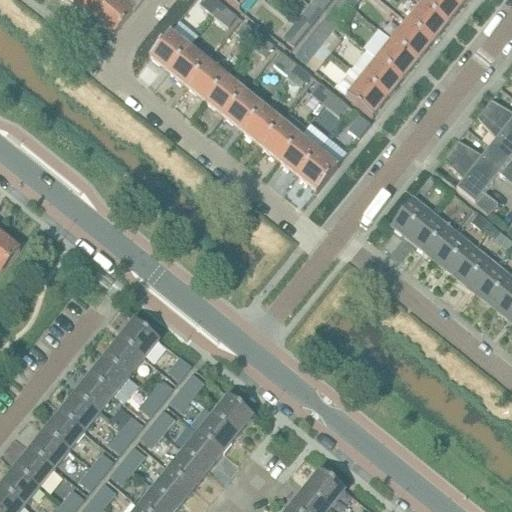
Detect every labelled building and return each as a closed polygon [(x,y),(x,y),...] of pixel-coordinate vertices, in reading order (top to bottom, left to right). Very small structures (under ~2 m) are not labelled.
[(68,0),(83,11),(108,32),(133,0),(68,0)] [(204,0),(199,7),(214,19),(223,8),(213,0),(204,0)] [(223,0),(238,12),(248,0),(223,0)] [(324,14),(335,0),(316,0),(313,5),(324,14)] [(342,0),(340,3),(351,12),(361,0),(342,0)] [(450,0),(427,0),(422,8),(447,27),(462,9),(450,0)] [(450,0),(462,9),(468,0),(450,0)] [(340,3),(329,18),(340,27),(351,12),(340,3)] [(237,19),(223,8),(214,19),(228,30),(237,19)] [(422,8),(407,26),(432,46),(447,27),(422,8)] [(307,36),(317,23),(306,14),(295,27),(307,36)] [(181,21),(149,60),(168,75),(189,50),(200,36),(181,21)] [(236,37),(251,49),(260,38),(245,26),(236,37)] [(322,26),(311,41),(322,50),(333,35),(322,26)] [(407,26),(392,45),(417,65),(432,46),(407,26)] [(295,51),(307,36),(295,27),(283,43),(295,51)] [(378,34),(363,52),(367,55),(378,63),(403,83),(417,65),(392,45),(378,34)] [(274,49),(260,38),(251,49),(265,60),(274,49)] [(311,41),(299,55),(311,64),(322,50),(311,41)] [(189,50),(168,75),(187,90),(207,65),(189,50)] [(367,55),(352,73),(363,82),(388,102),(403,83),(378,63),(367,55)] [(286,59),(277,70),(287,79),(297,67),(286,59)] [(226,80),(207,65),(187,90),(205,105),(226,80)] [(297,67),(287,79),(302,90),(310,79),(297,67)] [(352,73),(337,92),(348,101),(373,121),(388,102),(363,82),(352,73)] [(244,95),(226,80),(205,105),(224,120),(244,95)] [(319,85),(310,97),(324,109),(334,97),(319,85)] [(262,110),(244,95),(224,120),(242,135),(262,110)] [(334,97),(324,109),(339,120),(348,109),(334,97)] [(511,117),(490,104),(484,112),(511,134),(511,117)] [(281,125),(262,110),(242,135),(261,150),(281,125)] [(511,134),(484,112),(476,122),(496,143),(490,151),(511,168),(511,134)] [(360,118),(350,130),(362,139),(371,127),(360,118)] [(281,125),(261,150),(279,164),(299,139),(281,125)] [(299,139),(279,164),(298,179),(318,154),(299,139)] [(511,168),(490,151),(482,160),(457,145),(451,153),(492,186),(499,177),(511,187),(511,168)] [(484,196),(492,186),(451,153),(443,163),(463,184),(456,193),(488,219),(498,207),(484,196)] [(318,154),(298,179),(317,195),(337,170),(318,154)] [(431,178),(419,192),(425,197),(435,185),(433,184),(435,182),(431,178)] [(412,201),(391,228),(412,245),(434,218),(412,201)] [(455,235),(434,218),(412,245),(433,262),(455,235)] [(474,218),(469,225),(479,233),(480,231),(484,226),(475,219),(474,218)] [(3,234),(0,236),(0,275),(20,252),(13,246),(15,244),(3,234)] [(475,252),(455,235),(433,262),(454,279),(475,252)] [(499,236),(493,243),(505,253),(511,245),(499,236)] [(475,296),(496,269),(475,252),(454,279),(475,296)] [(511,292),(511,281),(496,269),(475,296),(495,313),(511,292)] [(511,326),(511,292),(495,313),(511,326)] [(144,362),(159,343),(134,323),(119,342),(144,362)] [(104,361),(129,381),(144,362),(119,342),(104,361)] [(179,382),(190,369),(179,360),(168,373),(179,382)] [(104,361),(89,379),(114,399),(115,398),(125,406),(138,389),(129,381),(104,361)] [(181,392),(192,402),(204,387),(193,378),(181,392)] [(74,397),(99,418),(114,399),(89,379),(74,397)] [(160,406),(172,391),(161,382),(149,397),(160,406)] [(181,392),(170,406),(181,416),(192,402),(181,392)] [(59,416),(84,436),(99,418),(74,397),(59,416)] [(160,406),(149,397),(138,411),(149,420),(160,406)] [(228,399),(212,418),(237,438),(253,419),(228,399)] [(151,429),(162,438),(174,423),(163,414),(151,429)] [(44,434),(69,455),(84,436),(59,416),(44,434)] [(197,436),(223,457),(237,438),(212,418),(197,436)] [(130,443),(142,428),(131,420),(119,434),(130,443)] [(151,429),(140,443),(151,452),(162,438),(151,429)] [(69,455),(44,434),(29,453),(54,473),(69,455)] [(119,457),(130,443),(119,434),(108,448),(119,457)] [(223,457),(197,436),(183,455),(208,475),(223,457)] [(121,466),(132,475),(145,460),(133,451),(121,466)] [(39,491),(54,473),(29,453),(14,471),(39,491)] [(208,475),(183,455),(168,473),(193,494),(208,475)] [(101,480),(113,465),(102,456),(90,471),(101,480)] [(121,466),(110,479),(122,488),(132,475),(121,466)] [(0,490),(24,510),(39,491),(14,471),(0,488),(0,490)] [(101,480),(90,471),(79,485),(90,494),(101,480)] [(193,494),(168,473),(153,492),(178,511),(193,494)] [(304,492),(328,511),(329,511),(345,493),(320,473),(304,492)] [(104,488),(91,503),(102,511),(115,497),(104,488)] [(0,490),(0,511),(22,511),(24,510),(0,490)] [(177,511),(178,511),(153,492),(138,510),(140,511),(177,511)] [(328,511),(304,492),(289,511),(291,511),(328,511)] [(64,511),(75,511),(83,502),(72,493),(60,508),(64,511)] [(102,511),(91,503),(84,511),(102,511)]
